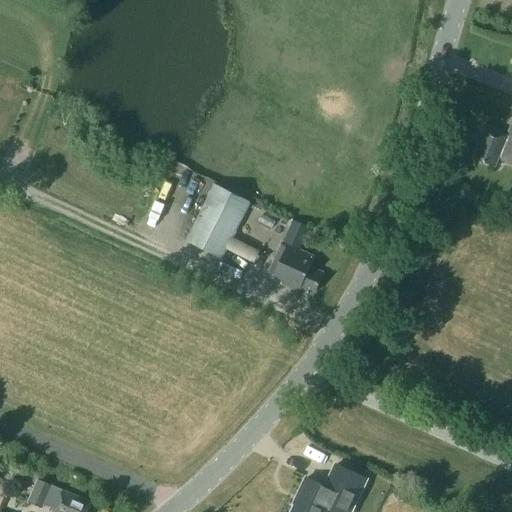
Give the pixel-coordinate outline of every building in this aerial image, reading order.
[(480,143),(474,158),(495,166),(498,159),(511,164),(511,123),(507,135),(483,126),(477,141),(480,143)] [(223,259),(251,202),(214,183),(186,240),(223,259)] [(310,227),(297,221),(286,243),(289,245),(300,250),(310,227)] [(279,252),(270,271),(285,278),(283,283),(306,293),(309,288),(316,291),(324,273),(310,267),(315,257),(300,250),(289,245),(285,254),(279,252)] [(298,494),(300,495),(292,511),(324,511),(327,507),(338,511),(342,511),(360,475),(336,464),(325,486),(306,477),(298,494)] [(86,511),(90,503),(37,480),(27,502),(40,508),(42,504),(52,508),(50,511),(86,511)]
